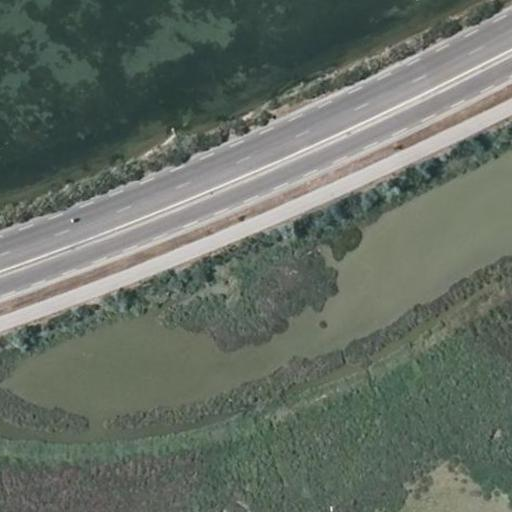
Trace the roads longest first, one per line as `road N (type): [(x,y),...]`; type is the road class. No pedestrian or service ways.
road 1 (primary): [(0,285),(118,246),(403,120),(511,62)]
road 2 (primary): [(511,26),(254,150),(0,247)]
